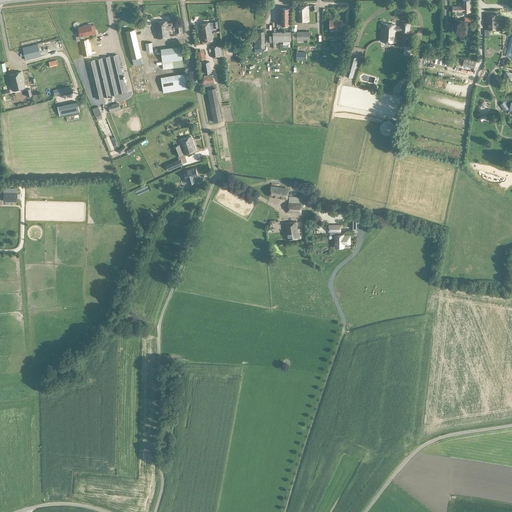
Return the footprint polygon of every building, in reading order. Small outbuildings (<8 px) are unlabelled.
[(453,12),(456,12),(456,14),(457,15),(462,15),(463,14),(463,12),(471,12),(470,0),(462,0),(463,6),(453,6),(453,12)] [(308,6),(295,6),(296,22),(309,21),(308,6)] [(289,8),(280,8),(281,23),(283,23),(284,26),(288,26),(288,23),(290,23),(289,8)] [(498,14),(486,14),(487,29),(499,29),(498,14)] [(342,20),(330,20),(330,27),(330,32),(335,32),(342,32),(342,20)] [(155,22),(157,38),(169,37),(167,21),(155,22)] [(214,29),(214,28),(218,27),(217,21),(200,24),(201,31),(206,30),(207,34),(212,33),(211,29),(214,29)] [(395,25),(383,24),(383,29),(381,30),(381,41),(395,42),(396,31),(400,31),(400,32),(409,33),(410,23),(401,23),(401,26),(398,26),(398,27),(395,27),(395,25)] [(90,25),(79,27),(80,35),(82,40),(80,41),(83,56),(91,54),(90,46),(89,40),(88,38),(85,39),(84,35),(92,34),(91,25),(90,25)] [(135,29),(125,31),(134,66),(143,63),(141,57),(142,56),(135,29)] [(276,29),(272,29),(273,32),(273,42),(291,41),(291,31),(276,32),(276,29)] [(206,30),(201,31),(202,42),(213,40),(212,33),(207,34),(206,30)] [(342,41),(330,42),(330,48),(331,48),(331,52),(341,52),(341,47),(342,47),(342,41)] [(26,60),(41,56),(38,43),(22,47),(26,60)] [(210,46),(212,57),(221,56),(219,45),(210,46)] [(181,46),(161,48),(162,62),(183,60),(181,46)] [(205,59),(204,50),(197,51),(198,60),(205,59)] [(307,52),(297,51),(297,59),(306,59),(307,52)] [(126,92),(118,54),(87,61),(96,99),(126,92)] [(345,64),(342,75),(345,75),(353,78),(353,76),(358,58),(350,56),(348,62),(345,61),(345,63),(345,64)] [(420,78),(422,58),(415,57),(413,78),(420,78)] [(476,62),(464,59),(462,58),(460,63),(463,64),(462,66),(474,69),(476,62)] [(211,73),(209,61),(205,62),(205,61),(199,62),(200,65),(203,65),(204,74),(211,73)] [(8,75),(12,91),(25,87),(21,71),(8,75)] [(511,81),(511,77),(511,72),(505,71),(503,79),(511,81)] [(163,92),(188,88),(185,73),(161,77),(163,92)] [(212,74),(204,75),(204,78),(201,78),(202,84),(203,88),(213,87),(212,74)] [(499,86),(501,77),(493,75),(490,83),(499,86)] [(71,86),(53,90),(54,95),(72,91),(71,86)] [(207,90),(210,108),(214,122),(222,121),(219,106),(215,88),(207,90)] [(108,106),(110,113),(121,110),(119,102),(111,104),(111,105),(108,106)] [(98,120),(103,117),(100,109),(94,112),(98,120)] [(191,136),(180,140),(181,145),(183,144),(184,148),(183,148),(185,154),(196,150),(191,136)] [(183,164),(181,159),(166,165),(169,170),(183,164)] [(194,176),(198,175),(195,167),(183,171),(186,178),(187,178),(188,183),(195,181),(194,176)] [(288,189),(271,187),(270,195),(287,198),(288,189)] [(17,201),(17,192),(3,192),(3,201),(17,201)] [(288,202),(287,213),(301,214),(302,203),(288,202)] [(150,213),(143,221),(148,225),(155,217),(150,213)] [(285,234),(286,240),(300,238),(299,232),(299,230),(300,230),(300,228),(299,228),(297,228),(297,222),(285,224),(286,231),(285,232),(285,234)] [(329,225),(329,231),(336,231),(336,235),(335,235),(335,239),(333,239),(333,243),(335,243),(335,247),(336,247),(336,248),(340,248),(340,247),(343,247),(343,244),(350,244),(350,236),(343,236),(343,235),(339,235),(339,231),(340,231),(340,225),(329,225)]
